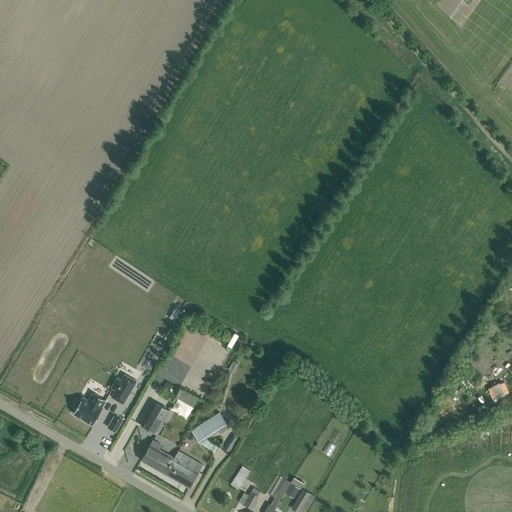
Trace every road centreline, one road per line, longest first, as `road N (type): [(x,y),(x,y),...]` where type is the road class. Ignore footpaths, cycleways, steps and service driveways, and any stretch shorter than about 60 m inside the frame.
road 1 (unclassified): [(184,511),(0,404)]
road 2 (track): [(511,148),(374,0)]
